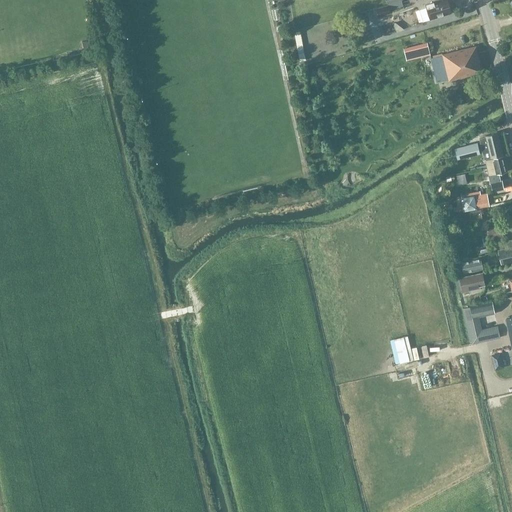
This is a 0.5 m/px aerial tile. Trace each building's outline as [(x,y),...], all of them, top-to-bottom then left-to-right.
[(434,0),(418,0),(416,1),(419,10),(423,22),(429,20),(452,13),(447,0),(439,0),(435,1),(434,0)] [(388,4),(377,8),(379,17),(391,13),(388,4)] [(427,43),(410,47),(404,48),(406,60),(413,58),(430,55),(427,43)] [(448,80),(482,72),(475,46),(442,54),(442,55),(430,58),(436,82),(448,79),(448,80)] [(491,158),(502,155),(497,133),(486,136),(486,137),(479,139),(483,152),(489,151),(491,158)] [(477,142),(459,146),(462,158),(480,153),(477,142)] [(485,160),(487,168),(492,191),(504,189),(502,181),(501,181),(499,174),(506,172),(503,156),(485,160)] [(481,199),(474,200),(474,196),(461,198),(463,211),(489,205),(487,193),(480,194),(481,199)] [(463,221),(462,219),(468,218),(469,220),(478,217),(477,210),(460,214),(449,219),(448,217),(441,219),(442,222),(445,229),(451,226),(453,230),(465,226),(463,221)] [(502,232),(501,229),(504,229),(503,223),(486,227),(488,235),(502,232)] [(511,261),(511,247),(499,251),(502,264),(511,261)] [(461,261),(462,266),(454,268),(456,275),(483,269),(480,257),(461,261)] [(460,278),(462,290),(463,293),(479,290),(479,287),(484,285),(482,274),(460,278)] [(470,307),(462,309),(470,344),(500,338),(498,328),(480,332),(476,318),(494,314),(492,302),(491,302),(470,307)] [(404,346),(407,358),(417,355),(414,343),(404,346)] [(495,361),(506,360),(504,346),(493,348),(495,361)] [(492,349),(486,350),(489,365),(496,364),(492,349)]
